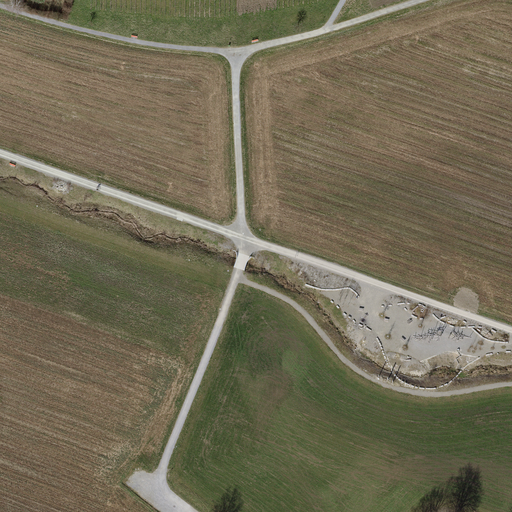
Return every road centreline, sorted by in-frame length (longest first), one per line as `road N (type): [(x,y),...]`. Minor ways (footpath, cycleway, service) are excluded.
road 1 (track): [(235,277),(297,306),(352,366),(385,385),(435,394),(511,384)]
road 2 (track): [(243,238),(511,330)]
road 3 (track): [(325,28),(235,53),(243,238)]
road 4 (track): [(243,238),(240,266),(154,493)]
road 5 (track): [(0,152),(243,238)]
